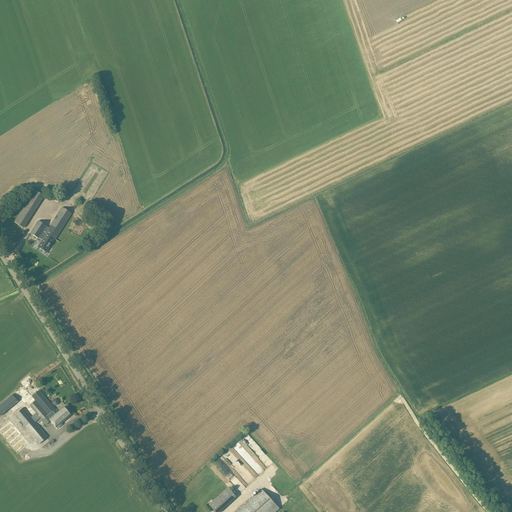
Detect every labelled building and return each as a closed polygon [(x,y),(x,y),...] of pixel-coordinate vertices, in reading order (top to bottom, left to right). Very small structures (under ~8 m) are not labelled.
[(44,196),(34,190),(14,222),(23,228),(44,196)] [(30,234),(38,239),(42,241),(38,247),(46,253),(49,247),(54,239),(55,240),(71,214),(62,208),(47,230),(45,229),(46,227),(37,221),(30,234)] [(46,425),(50,421),(57,429),(62,425),(61,424),(70,415),(64,407),(58,412),(33,383),(34,382),(29,375),(20,383),(24,387),(18,391),(36,413),(31,417),(23,408),(15,415),(40,444),(48,437),(35,423),(40,418),(46,425)] [(0,404),(0,416),(17,401),(12,395),(0,404)] [(237,481),(220,461),(215,465),(233,485),(237,481)] [(220,511),(236,497),(228,488),(209,505),(215,511),(220,511)] [(276,511),(280,509),(262,490),(237,511),(276,511)]
